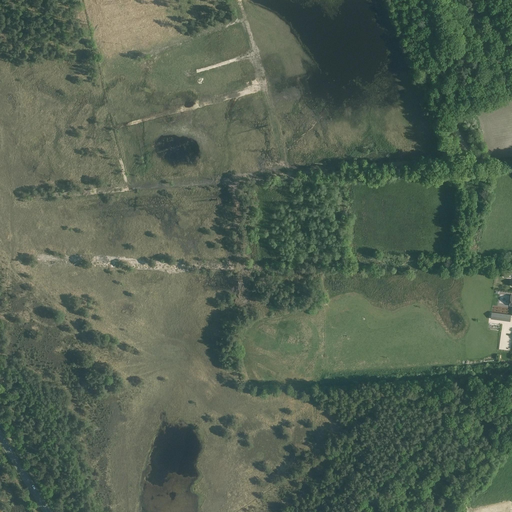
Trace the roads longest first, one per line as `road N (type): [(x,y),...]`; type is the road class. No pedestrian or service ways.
road 1 (track): [(511,167),(475,170),(448,115),(443,0)]
road 2 (track): [(357,511),(449,411),(469,400),(511,396)]
